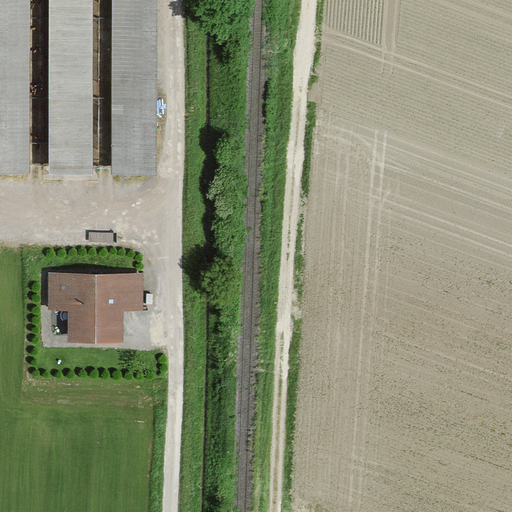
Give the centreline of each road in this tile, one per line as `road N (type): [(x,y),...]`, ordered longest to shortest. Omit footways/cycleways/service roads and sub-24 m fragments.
road 1 (track): [(274,511),(307,0)]
road 2 (track): [(175,0),(169,511)]
